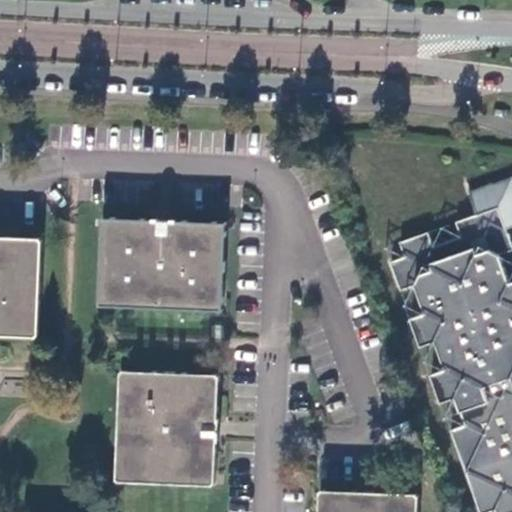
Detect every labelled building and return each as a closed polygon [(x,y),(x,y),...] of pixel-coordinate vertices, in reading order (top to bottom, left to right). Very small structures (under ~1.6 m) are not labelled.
[(447,223),(384,245),(477,511),(491,511),(495,511),(511,511),(511,278),(511,267),(511,175),(472,190),(471,216),(455,221),(454,244),(447,223)] [(229,226),(105,222),(101,307),(225,313),(229,226)] [(46,240),(0,238),(0,336),(42,338),(46,240)] [(223,378),(122,372),(119,481),(218,487),(223,378)] [(418,511),(419,497),(324,493),(322,511),(418,511)]
